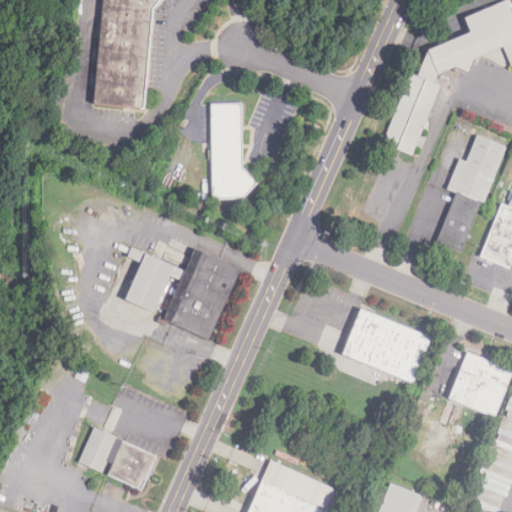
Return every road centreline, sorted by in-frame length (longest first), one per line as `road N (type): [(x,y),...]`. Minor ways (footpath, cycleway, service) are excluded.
road 1 (tertiary): [(173,511),(401,0)]
road 2 (residential): [(508,328),(294,241)]
road 3 (residential): [(358,98),(240,49)]
